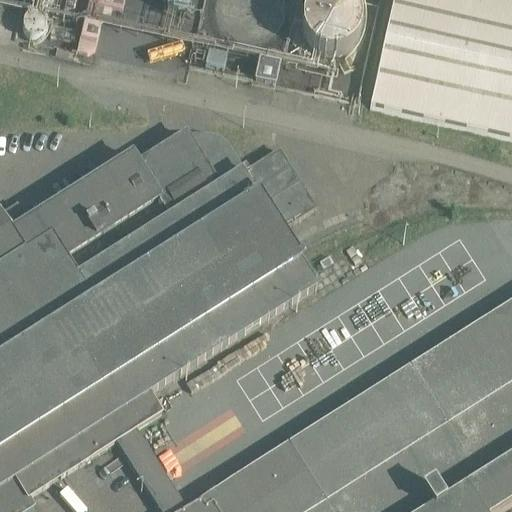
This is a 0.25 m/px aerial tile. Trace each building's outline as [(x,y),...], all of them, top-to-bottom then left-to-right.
[(125,1),(122,0),(91,0),(79,56),(87,58),(94,52),(103,10),(122,14),(125,1)] [(189,2),(181,0),(163,0),(161,13),(185,18),(189,2)] [(283,14),(283,13),(283,7),(280,0),(220,0),(219,2),(218,8),(217,14),(218,20),(220,26),(223,32),(227,37),(232,41),(238,44),(246,46),(250,47),(255,46),(262,44),(269,41),(274,37),(278,32),(281,26),(283,20),(283,14)] [(382,53),(368,113),(511,144),(511,0),(393,0),(383,49),(382,53)] [(359,32),(359,26),(357,21),(355,17),(352,12),(346,8),(342,6),(337,4),(331,3),(326,3),(321,5),(315,7),(311,10),(309,13),(305,19),(303,25),(302,31),(302,36),(304,41),(306,46),(309,51),(313,54),(319,58),(329,60),(336,60),(340,59),(346,56),(350,53),(354,49),(357,44),(359,37),(359,32)] [(207,58),(204,70),(223,75),(226,62),(207,58)] [(279,70),(259,66),(255,85),(274,89),(279,70)] [(27,501),(115,446),(135,433),(161,417),(149,398),(316,291),(280,235),(315,213),(278,154),(243,176),(242,174),(267,159),(251,134),(226,149),(223,147),(220,145),(217,143),(214,142),(210,141),(207,140),(203,139),(200,139),(196,139),(193,139),(189,140),(186,140),(185,139),(153,158),(147,149),(27,226),(16,209),(2,218),(0,215),(0,511),(26,511),(32,508),(27,501)] [(185,511),(135,433),(115,446),(157,511),(502,511),(511,506),(511,307),(368,399),(364,392),(346,403),(351,410),(189,511),(185,511)]
